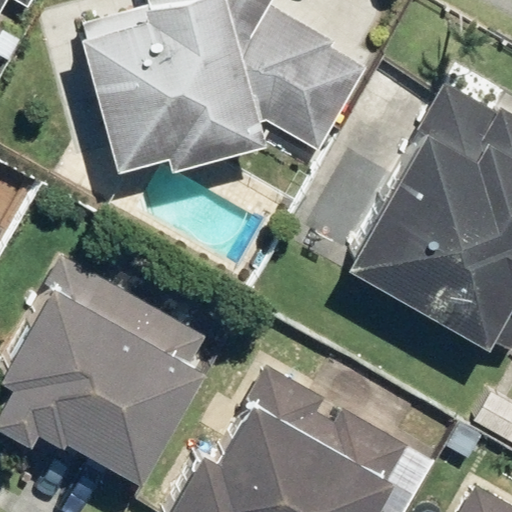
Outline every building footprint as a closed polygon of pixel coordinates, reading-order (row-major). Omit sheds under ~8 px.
[(115,0),(86,8),(124,144),(171,131),(175,144),(283,114),(319,135),(371,49),(287,0),(115,0)] [(511,85),(466,58),(356,238),(511,331),(511,85)] [(0,235),(11,217),(0,210),(0,235)] [(224,331),(64,239),(0,349),(0,394),(62,430),(71,414),(150,460),(224,331)] [(379,493),(415,428),(271,350),(225,433),(210,425),(168,502),(185,511),(394,511),(399,504),(379,493)] [(511,389),(488,375),(469,406),(511,431),(511,389)] [(511,511),(511,484),(479,466),(452,511),(511,511)]
